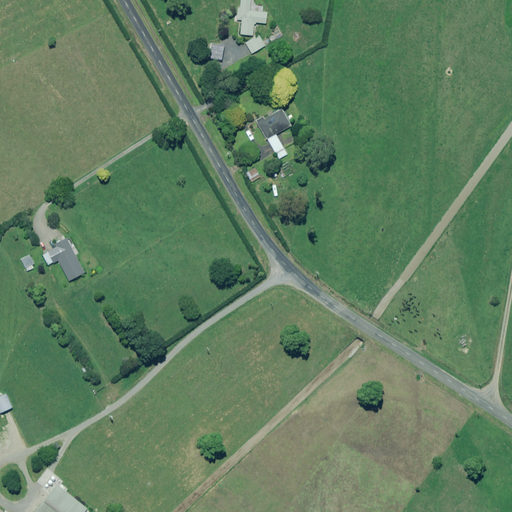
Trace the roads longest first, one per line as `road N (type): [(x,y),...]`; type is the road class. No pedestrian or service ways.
road 1 (unclassified): [(122,0),(287,274),(511,426)]
road 2 (track): [(511,128),(358,341),(177,511)]
